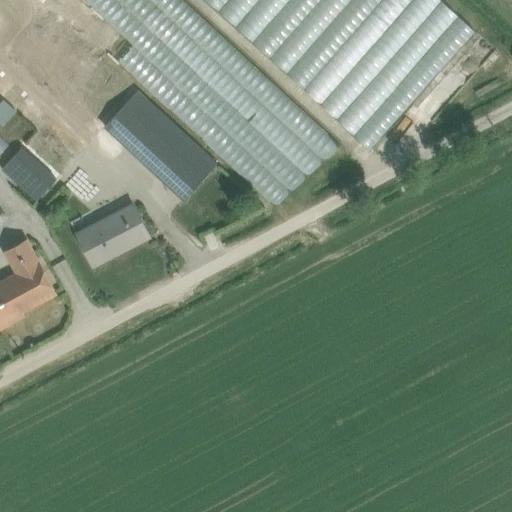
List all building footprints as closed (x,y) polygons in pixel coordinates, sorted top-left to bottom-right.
[(209,154),(42,0),(0,0),(0,55),(103,151),(121,131),(181,186),(209,154)] [(493,38),(450,0),(203,0),(366,143),(412,92),(430,108),(493,38)] [(0,164),(36,197),(80,148),(0,75),(0,206),(1,206),(0,205),(0,164)] [(146,237),(128,201),(70,230),(88,267),(146,237)] [(0,281),(0,325),(63,290),(32,234),(2,250),(15,273),(0,281)]
